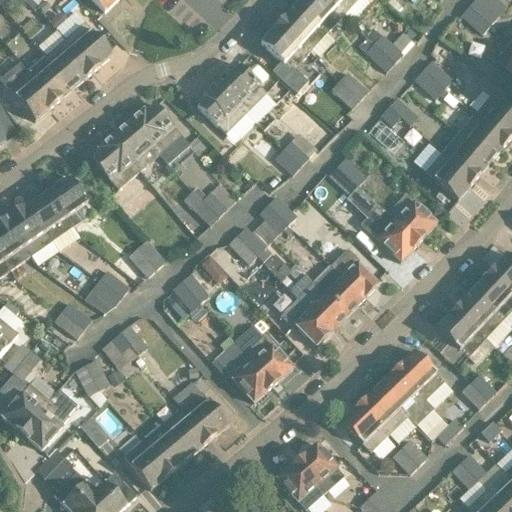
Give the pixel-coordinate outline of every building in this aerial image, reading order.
[(18,0),(34,14),(38,10),(28,0),(11,0),(14,3),(17,0),(18,0)] [(28,0),(38,10),(43,4),(38,0),(28,0)] [(86,0),(104,17),(121,0),(86,0)] [(336,28),(343,20),(321,0),(303,0),(295,10),(326,39),(336,28)] [(321,0),(343,20),(360,2),(358,0),(321,0)] [(468,12),(489,31),(497,22),(476,3),(468,12)] [(38,10),(44,17),(51,10),(44,4),(38,10)] [(308,58),(326,39),(295,10),(277,29),(308,58)] [(482,40),(489,31),(468,12),(460,21),(482,40)] [(65,44),(93,76),(112,60),(84,27),(65,44)] [(260,47),(287,73),(291,76),(308,58),(277,29),(260,47)] [(372,48),(394,69),(402,60),(373,33),(365,42),(372,48)] [(365,42),(357,51),(364,57),(372,48),(365,42)] [(93,76),(65,44),(45,61),(73,93),(93,76)] [(511,78),(511,45),(495,66),(511,78)] [(394,69),(372,48),(364,57),(386,78),(394,69)] [(73,93),(45,61),(26,77),(54,110),(73,93)] [(423,75),(444,95),(452,86),(431,66),(423,75)] [(245,119),(246,118),(266,98),(238,70),(229,79),(227,76),(214,88),(245,119)] [(434,105),(438,100),(444,95),(423,75),(413,85),(434,105)] [(54,110),(26,77),(7,94),(34,126),(54,110)] [(338,86),(359,106),(367,97),(346,78),(338,86)] [(351,115),(359,106),(338,86),(330,95),(351,115)] [(224,139),(225,139),(245,119),(214,88),(202,100),(205,103),(196,112),(224,139)] [(443,103),(448,98),(444,95),(438,100),(442,104),(443,103)] [(490,99),(473,118),(507,147),(511,140),(511,117),(508,115),(490,99)] [(388,112),(400,123),(401,123),(410,131),(417,123),(396,104),(388,112)] [(143,115),(129,126),(158,160),(181,140),(154,109),(145,117),(143,115)] [(392,132),(400,123),(388,112),(380,121),(392,132)] [(457,138),(490,166),(507,147),(473,118),(457,138)] [(139,176),(158,160),(129,126),(128,127),(129,128),(112,142),(111,142),(110,142),(139,176)] [(473,186),(490,166),(457,138),(440,157),(473,186)] [(137,177),(139,176),(110,142),(97,154),(99,157),(90,164),(117,195),(123,190),(137,177)] [(282,156),(300,172),(308,163),(291,147),(282,156)] [(292,181),(300,172),(282,156),(274,164),(292,181)] [(457,205),(473,186),(440,157),(423,177),(457,205)] [(336,172),(357,192),(365,183),(358,177),(344,164),(336,172)] [(349,201),(357,192),(336,172),(328,181),(349,201)] [(48,197),(72,232),(93,217),(69,182),(48,197)] [(201,205),(206,201),(196,192),(192,196),(201,205)] [(210,232),(218,223),(201,205),(192,196),(183,205),(210,232)] [(51,246),(52,245),(72,232),(48,197),(27,211),(26,209),(25,210),(51,246)] [(210,197),(206,201),(201,205),(218,223),(227,214),(226,213),(210,197)] [(386,219),(417,248),(435,229),(404,200),(386,219)] [(267,211),(287,231),(296,222),(275,202),(267,211)] [(30,261),(51,246),(25,210),(4,224),(30,261)] [(279,239),(283,235),(287,231),(267,211),(258,219),(279,239)] [(417,248),(386,219),(370,237),(377,244),(376,245),(400,268),(417,248)] [(0,262),(9,275),(30,261),(4,224),(0,227),(0,262)] [(265,254),(250,238),(245,233),(236,241),(257,262),(257,261),(265,254)] [(248,270),(257,262),(236,241),(228,249),(248,270)] [(137,254),(156,275),(165,267),(146,246),(137,254)] [(265,254),(257,262),(262,267),(271,259),(266,253),(265,254)] [(147,283),(156,275),(137,254),(128,262),(147,283)] [(340,284),(362,306),(377,290),(356,269),(359,266),(347,254),(330,271),(329,271),(341,283),(340,284)] [(275,257),(265,268),(282,285),(292,275),(275,257)] [(488,278),(511,300),(511,265),(505,259),(488,278)] [(227,282),(209,260),(200,268),(217,290),(227,282)] [(0,281),(9,275),(0,262),(0,281)] [(329,271),(330,271),(328,270),(312,286),(346,321),(362,306),(340,284),(341,283),(329,271)] [(98,285),(121,303),(129,294),(106,276),(98,285)] [(312,286),(304,278),(288,294),(297,303),(296,304),(308,316),(310,315),(331,336),(346,321),(312,286)] [(470,296),(502,326),(511,314),(511,300),(488,278),(470,296)] [(181,287),(199,309),(200,309),(208,302),(190,279),(181,287)] [(288,294),(293,290),(287,283),(282,288),(288,294)] [(114,312),(121,303),(98,285),(91,294),(114,312)] [(190,317),(199,309),(181,287),(172,295),(190,317)] [(453,315),(484,344),(502,326),(470,296),(453,315)] [(315,352),(331,336),(310,315),(308,316),(296,304),(279,321),(291,333),(294,330),(315,352)] [(3,311),(13,319),(17,313),(7,305),(7,306),(3,311)] [(61,317),(84,335),(92,324),(69,306),(61,317)] [(206,317),(200,309),(199,309),(190,317),(189,317),(196,326),(206,317)] [(467,363),(484,344),(453,315),(435,334),(467,363)] [(76,344),(84,335),(61,317),(54,326),(76,344)] [(0,360),(18,339),(0,324),(0,360)] [(130,351),(138,360),(147,353),(128,331),(119,338),(130,351)] [(110,346),(120,359),(130,351),(119,338),(110,346)] [(243,359),(272,391),(292,373),(263,341),(243,359)] [(13,378),(31,356),(30,356),(34,351),(25,344),(3,370),(13,378)] [(13,378),(22,386),(31,376),(30,375),(40,364),(31,356),(13,378)] [(395,374),(425,405),(444,388),(413,356),(395,374)] [(272,391),(243,359),(225,375),(232,383),(231,384),(252,408),(272,391)] [(85,371),(98,396),(109,391),(95,365),(85,371)] [(87,402),(98,396),(85,371),(74,376),(87,402)] [(198,382),(196,372),(187,374),(189,383),(198,382)] [(406,423),(414,431),(433,414),(425,405),(395,374),(376,392),(406,423)] [(124,386),(118,375),(108,380),(114,391),(124,386)] [(469,389),(487,406),(495,398),(478,381),(469,389)] [(21,439),(49,405),(29,388),(27,391),(1,422),(21,439)] [(478,415),(487,406),(469,389),(461,397),(478,415)] [(358,410),(388,441),(406,423),(376,392),(358,410)] [(58,394),(49,405),(21,439),(41,456),(69,422),(68,421),(78,410),(58,394)] [(181,412),(209,446),(228,429),(201,396),(199,397),(182,411),(181,412)] [(369,459),(388,441),(358,410),(339,427),(369,459)] [(189,462),(209,446),(181,412),(161,429),(189,462)] [(90,421),(80,430),(98,451),(108,443),(90,421)] [(447,430),(436,441),(436,442),(444,450),(462,433),(461,432),(460,430),(454,424),(447,430)] [(499,434),(492,427),(491,427),(480,438),(488,446),(500,435),(499,434)] [(169,479),(189,462),(161,429),(141,445),(169,479)] [(150,495),(169,479),(141,445),(122,462),(150,495)] [(400,454),(418,472),(426,463),(409,445),(400,454)] [(296,466),(324,499),(344,482),(316,449),(296,466)] [(44,483),(65,462),(56,454),(35,475),(44,483)] [(409,480),(418,472),(400,454),(392,462),(409,480)] [(485,478),(482,475),(468,460),(459,469),(477,487),(485,478)] [(97,494),(104,485),(92,473),(82,483),(71,472),(73,470),(65,462),(44,483),(57,496),(53,500),(64,511),(93,511),(94,493),(97,494)] [(300,511),(309,511),(324,499),(296,466),(276,483),(300,511)] [(465,491),(468,495),(477,487),(459,469),(451,476),(465,491)] [(94,493),(93,511),(124,511),(135,502),(112,479),(105,486),(104,485),(97,494),(94,493)] [(511,511),(511,486),(504,479),(486,497),(500,511),(511,511)] [(376,511),(384,504),(376,496),(361,509),(358,511),(376,511)] [(258,511),(260,511),(269,506),(262,497),(252,504),(258,511)] [(500,511),(486,497),(470,511),(500,511)]
